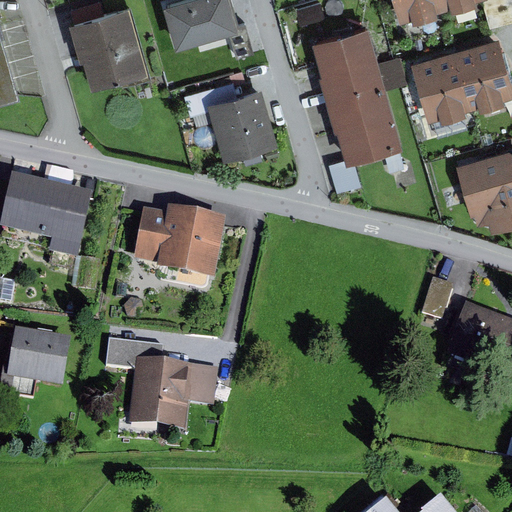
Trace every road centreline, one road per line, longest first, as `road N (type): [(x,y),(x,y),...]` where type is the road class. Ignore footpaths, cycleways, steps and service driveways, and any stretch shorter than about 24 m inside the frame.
road 1 (residential): [(321,209),(75,157)]
road 2 (residential): [(263,0),(321,209)]
road 3 (residential): [(511,262),(321,209)]
road 4 (residential): [(75,157),(32,0)]
